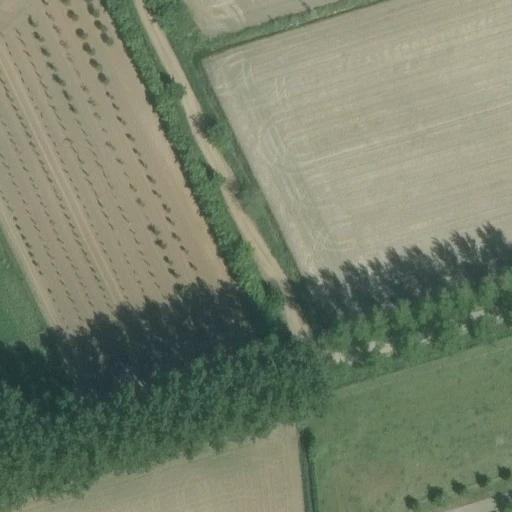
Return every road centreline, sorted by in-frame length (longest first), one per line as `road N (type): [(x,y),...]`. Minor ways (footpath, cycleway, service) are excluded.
road 1 (unclassified): [(511,307),(0,462)]
road 2 (track): [(131,0),(300,369)]
